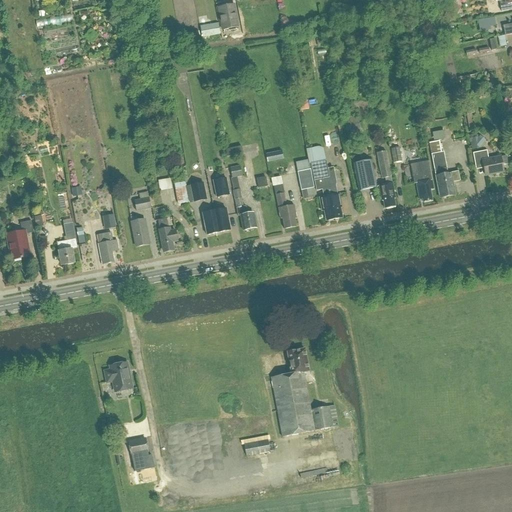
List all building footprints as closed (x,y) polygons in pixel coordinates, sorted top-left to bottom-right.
[(446,22),(453,20),(461,7),(460,0),(442,4),(446,22)] [(511,0),(504,0),(505,0),(499,1),(501,12),(511,10),(511,0)] [(237,16),(222,18),(224,30),(239,27),(237,16)] [(220,35),(218,24),(200,27),(202,39),(220,35)] [(505,37),(511,35),(511,26),(503,28),(505,37)] [(499,48),(506,46),(504,36),(497,37),(499,48)] [(347,136),(363,133),(360,117),(344,120),(347,136)] [(433,141),(444,139),(442,130),(432,132),(433,141)] [(469,136),(469,149),(483,149),(483,136),(469,136)] [(442,153),(440,142),(430,144),(432,155),(431,155),(440,199),(456,196),(453,183),(460,182),(458,172),(448,174),(444,153),(442,153)] [(393,164),(401,162),(399,148),(391,149),(393,164)] [(279,151),(264,155),(266,163),(282,159),(279,151)] [(488,160),(486,151),(473,154),(475,166),(483,165),(485,176),(503,173),(501,165),(505,164),(507,163),(506,158),(506,157),(503,158),(503,157),(488,160)] [(391,178),(386,152),(377,154),(382,179),(385,179),(386,185),(378,187),(382,202),(383,202),(384,210),(396,208),(394,200),(395,200),(392,184),(393,184),(391,178)] [(359,192),(377,188),(372,161),(354,165),(359,192)] [(333,196),(330,179),(326,162),(311,165),(316,191),(322,190),(324,198),(320,199),(323,212),(325,212),(327,222),(342,219),(340,209),(342,208),(339,195),(333,196)] [(434,190),(428,162),(411,165),(414,184),(416,184),(419,200),(422,199),(423,203),(432,201),(430,190),(434,190)] [(230,169),(232,179),(242,177),(240,167),(230,169)] [(301,191),(314,188),(310,170),(297,173),(301,191)] [(160,192),(172,189),(170,179),(158,181),(160,192)] [(217,198),(229,196),(226,179),(213,182),(217,198)] [(259,188),(267,187),(265,179),(257,180),(259,188)] [(188,203),(185,188),(186,187),(186,182),(174,184),(177,205),(188,203)] [(190,186),(194,203),(206,200),(203,184),(190,186)] [(239,190),(237,184),(232,186),(235,200),(234,200),(237,215),(240,214),(243,232),(256,229),(253,214),(246,215),(244,208),(243,208),(241,199),(239,190)] [(284,194),(282,185),(274,187),(276,196),(280,220),(282,219),(284,230),(297,228),(295,219),(297,219),(295,207),(287,209),(284,194)] [(149,199),(147,192),(138,194),(139,200),(134,201),(136,213),(151,210),(149,199)] [(214,212),(218,234),(230,231),(226,210),(214,212)] [(207,236),(218,234),(214,212),(202,215),(207,236)] [(36,227),(42,226),(41,215),(34,216),(36,227)] [(104,230),(116,228),(114,215),(102,217),(104,230)] [(169,232),(166,219),(158,221),(164,253),(173,251),(171,243),(177,242),(175,231),(169,232)] [(136,248),(150,245),(145,221),(132,223),(136,248)] [(11,261),(30,258),(26,235),(34,234),(31,222),(21,224),(22,233),(7,235),(11,261)] [(64,226),(67,241),(58,243),(59,252),(62,267),(75,265),(72,250),(78,249),(73,224),(64,226)] [(111,243),(109,234),(98,236),(103,264),(114,262),(111,251),(118,250),(116,242),(111,243)] [(282,438),(315,432),(304,373),(309,373),(305,350),(287,354),(292,376),(271,380),(282,438)] [(132,390),(127,364),(110,367),(111,371),(105,372),(107,383),(113,382),(115,393),(132,390)] [(317,431),(332,428),(329,408),(313,411),(317,431)] [(145,440),(129,443),(131,456),(134,473),(154,469),(152,456),(149,456),(148,453),(145,440)] [(246,457),(269,453),(267,440),(244,445),(246,457)]
